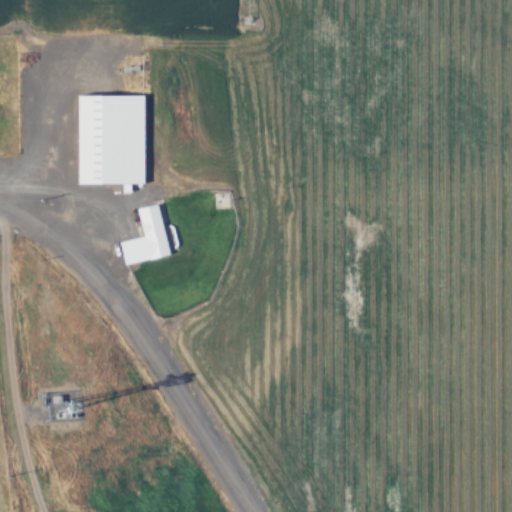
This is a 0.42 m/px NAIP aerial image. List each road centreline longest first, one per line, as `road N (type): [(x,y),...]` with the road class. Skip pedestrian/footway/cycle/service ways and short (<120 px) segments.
road 1 (residential): [(246,511),(137,331),(62,242),(0,209)]
road 2 (track): [(40,511),(16,429),(6,240),(13,213)]
